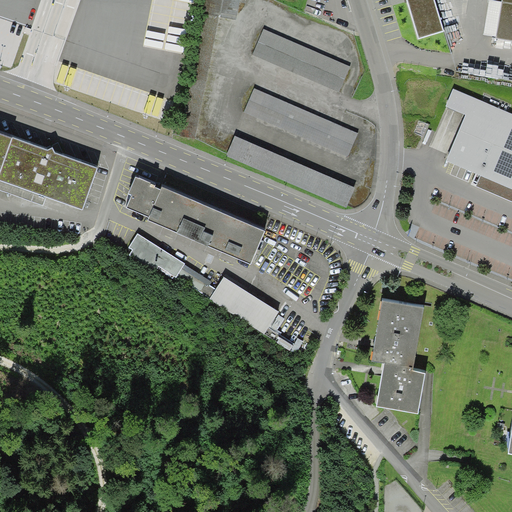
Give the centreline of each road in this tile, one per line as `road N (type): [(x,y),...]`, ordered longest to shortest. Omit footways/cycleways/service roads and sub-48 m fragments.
road 1 (tertiary): [(372,240),(0,90)]
road 2 (residential): [(441,511),(322,370),(372,240)]
road 3 (unknown): [(96,237),(325,380)]
road 4 (unclassified): [(372,240),(390,123),(359,0)]
road 5 (unknown): [(27,101),(67,24),(88,20),(145,36),(160,0)]
road 6 (track): [(98,511),(103,493),(85,436),(55,394),(0,362)]
road 7 (unknown): [(375,55),(482,51),(474,0)]
road 8 (tertiary): [(511,300),(372,240)]
road 9 (track): [(325,380),(310,392),(317,469),(303,511)]
